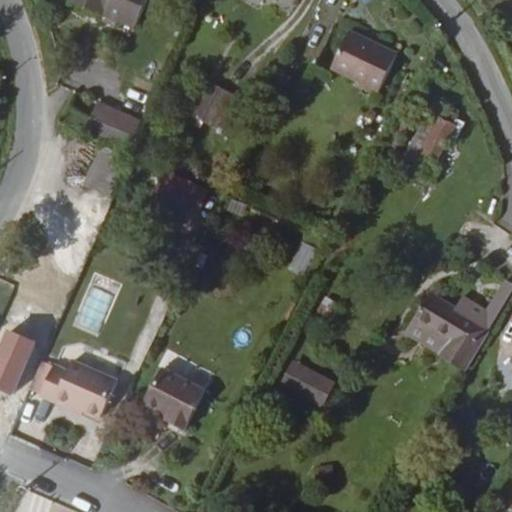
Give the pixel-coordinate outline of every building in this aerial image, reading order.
[(139,31),(152,0),(69,0),(88,8),(86,13),(107,23),(110,17),(139,31)] [(125,25),(110,17),(107,23),(123,30),(125,25)] [(400,51),(353,26),(334,63),(381,88),(400,51)] [(428,84),(419,79),(409,99),(418,104),(428,84)] [(219,127),(235,94),(206,80),(190,112),(219,127)] [(460,112),(435,98),(429,109),(453,123),(460,112)] [(455,134),(459,125),(453,123),(429,109),(410,145),(415,149),(404,168),(429,182),(439,162),(434,158),(449,132),(455,134)] [(97,110),(87,130),(95,134),(109,141),(119,121),(97,110)] [(142,133),(119,121),(109,141),(115,144),(133,153),(142,133)] [(395,125),(387,140),(396,145),(404,131),(395,125)] [(125,156),(102,146),(86,182),(110,194),(125,156)] [(152,205),(195,221),(207,187),(164,172),(152,205)] [(305,232),(288,264),(308,275),(325,242),(305,232)] [(18,283),(0,273),(0,289),(12,295),(18,283)] [(463,374),(511,294),(511,284),(500,277),(481,310),(457,296),(450,309),(424,293),(408,322),(412,324),(403,337),(438,356),(436,359),(463,374)] [(335,378),(295,355),(279,382),(319,405),(335,378)] [(112,423),(125,396),(108,388),(83,375),(67,367),(51,399),(66,406),(68,401),(94,414),(112,423)] [(163,367),(145,401),(162,410),(171,414),(168,420),(177,425),(185,429),(206,390),(163,367)] [(94,414),(68,401),(66,406),(92,419),(94,414)] [(162,410),(159,415),(168,420),(171,414),(162,410)] [(2,497),(0,502),(0,511),(10,511),(15,502),(2,497)]
